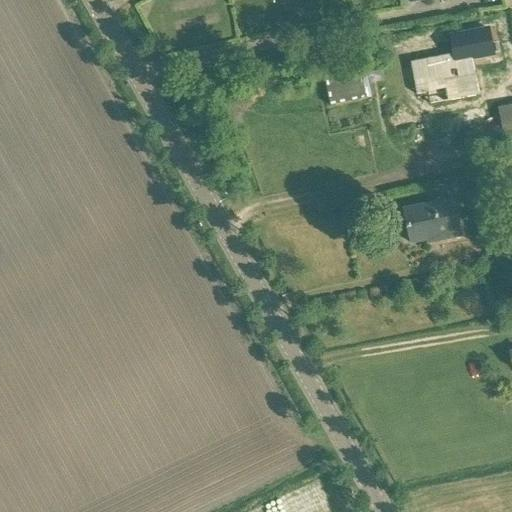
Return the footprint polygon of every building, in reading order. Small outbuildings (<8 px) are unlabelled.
[(448,55),(408,64),(415,90),(428,87),(432,102),(482,91),(473,53),(487,50),(481,26),(443,35),(448,55)] [(377,97),(372,73),(330,82),(335,106),(377,97)] [(511,107),(497,111),(501,130),(504,143),(511,140),(511,107)] [(504,143),(501,130),(494,132),(492,126),(477,129),(478,135),(466,138),(469,150),(504,143)] [(471,222),(490,218),(485,190),(465,194),(471,222)] [(435,244),(462,238),(454,200),(403,211),(411,245),(434,240),(435,244)] [(511,297),(511,286),(509,272),(493,276),(498,301),(511,297)]
